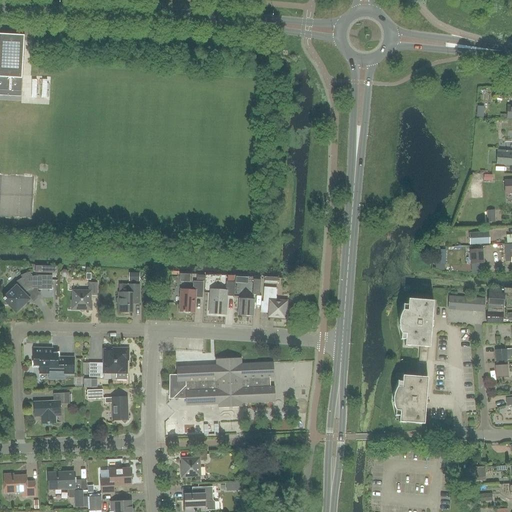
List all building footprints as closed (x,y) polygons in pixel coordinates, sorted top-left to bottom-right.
[(0,95),(22,97),(25,36),(0,34),(0,95)] [(511,150),(498,150),(497,164),(511,164),(511,150)] [(470,244),(491,243),(490,231),(470,232),(470,244)] [(484,249),(470,250),(471,264),(484,263),(484,249)] [(53,276),(39,275),(35,276),(32,276),(31,272),(26,274),(21,276),(23,279),(21,280),(19,281),(16,283),(15,284),(17,287),(11,292),(5,292),(5,297),(4,299),(5,300),(5,305),(11,305),(17,311),(29,299),(23,293),(25,292),(26,291),(27,290),(29,289),(30,289),(31,288),(34,288),(36,288),(38,288),(38,290),(53,290),(53,276)] [(131,273),(131,281),(139,281),(140,273),(131,273)] [(203,297),(203,283),(194,282),(194,290),(181,290),(180,312),(195,313),(196,297),(203,297)] [(235,297),(236,282),(227,282),(226,291),(211,290),(210,314),(226,315),(227,296),(235,297)] [(98,296),(98,283),(89,283),(89,291),(73,290),(73,301),(72,301),(72,310),(92,310),(92,305),(91,304),(92,296),(98,296)] [(120,284),(119,293),(119,313),(133,313),(133,304),(140,304),(140,285),(129,285),(120,284)] [(286,319),(288,301),(276,300),(277,288),(265,287),(263,302),(270,303),(268,318),(286,319)] [(506,292),(488,291),(488,304),(505,305),(506,292)] [(254,317),(255,300),(240,299),(239,316),(254,317)] [(433,327),(434,321),(432,321),(434,301),(409,299),(408,305),(404,304),(403,310),(402,313),(401,316),(400,319),(399,321),(399,325),(400,328),(400,331),(402,334),(401,340),(406,340),(405,346),(422,347),(421,360),(427,360),(428,347),(430,348),(432,327),(433,327)] [(49,374),(49,371),(65,371),(65,374),(74,374),(75,357),(58,357),(58,354),(53,354),(53,348),(35,348),(34,366),(40,366),(40,374),(49,374)] [(127,374),(128,374),(128,359),(129,359),(129,348),(122,348),(122,350),(104,349),(104,363),(90,363),(90,377),(104,377),(104,373),(117,374),(117,380),(127,381),(127,374)] [(507,349),(496,350),(496,361),(508,360),(507,349)] [(217,365),(177,367),(177,375),(170,375),(170,399),(187,399),(187,406),(219,404),(219,408),(239,407),(239,403),(276,402),(275,387),(271,387),(271,378),(275,378),(274,363),(242,364),(242,358),(217,359),(217,365)] [(427,404),(428,398),(425,398),(427,365),(421,364),(420,377),(403,376),(402,387),(398,387),(396,389),(395,392),(394,394),(394,397),(394,400),(394,403),(394,405),(395,408),(396,410),(400,411),(400,422),(425,424),(426,404),(427,404)] [(496,365),(496,377),(509,376),(508,364),(496,365)] [(88,399),(104,399),(103,390),(88,391),(88,399)] [(61,404),(70,404),(70,393),(54,394),(54,401),(34,402),(35,417),(41,417),(42,424),(56,423),(56,416),(61,416),(61,404)] [(112,398),(105,399),(106,404),(112,404),(113,421),(121,420),(125,424),(131,418),(129,415),(128,397),(112,398)] [(200,461),(207,460),(207,451),(194,452),(194,458),(182,458),(182,469),(181,469),(181,478),(191,478),(191,477),(201,476),(200,461)] [(488,471),(488,466),(469,467),(470,481),(486,480),(486,473),(488,471)] [(114,485),(132,484),(131,469),(110,470),(110,480),(101,480),(102,492),(115,492),(114,485)] [(75,491),(75,489),(74,472),(49,473),(49,490),(69,489),(69,499),(75,498),(75,508),(84,508),(84,491),(75,491)] [(14,476),(14,474),(4,475),(5,493),(23,492),(23,497),(36,496),(35,482),(27,482),(27,476),(14,476)] [(213,501),(213,500),(213,487),(198,487),(198,494),(185,495),(186,511),(215,511),(215,503),(213,501)] [(102,511),(102,497),(90,497),(90,511),(102,511)] [(115,511),(135,511),(132,511),(132,501),(111,502),(111,511),(115,511)]
